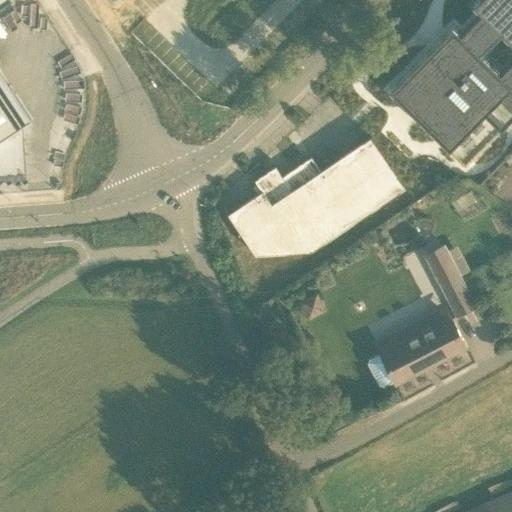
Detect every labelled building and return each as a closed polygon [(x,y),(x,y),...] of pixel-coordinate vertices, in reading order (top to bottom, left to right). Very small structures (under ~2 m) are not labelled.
[(511,0),(485,0),(477,8),(482,12),(461,34),(453,26),(391,89),(465,163),(511,115),(511,0)] [(0,69),(0,174),(26,172),(23,124),(32,118),(0,69)] [(305,252),(406,182),(372,134),(321,170),(312,156),(282,176),(276,166),(255,180),(258,183),(253,186),(258,193),(228,213),(256,254),(305,252)] [(475,305),(459,274),(446,247),(428,256),(457,314),(475,305)] [(397,382),(467,346),(446,306),(406,327),(376,343),(397,382)] [(511,511),(511,489),(494,497),(500,511),(511,511)] [(500,511),(494,497),(461,511),(500,511)]
